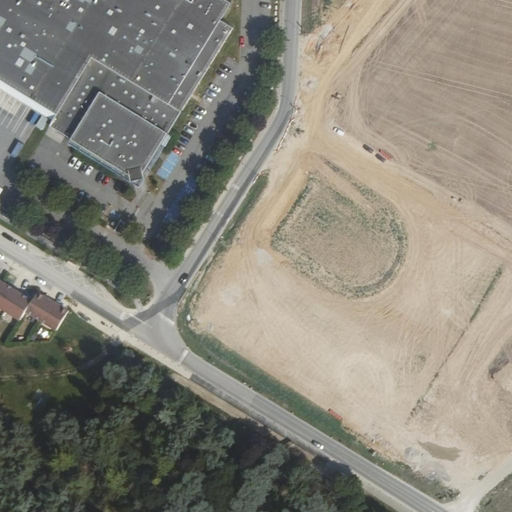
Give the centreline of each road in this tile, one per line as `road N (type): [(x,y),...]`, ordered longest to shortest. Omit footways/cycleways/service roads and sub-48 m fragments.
road 1 (unclassified): [(293,0),(281,117),(145,336)]
road 2 (tertiary): [(421,503),(145,336)]
road 3 (tertiary): [(145,336),(0,244)]
road 4 (unknown): [(287,90),(367,0)]
